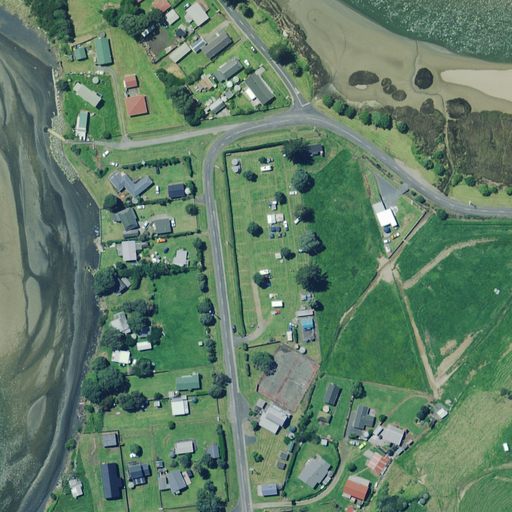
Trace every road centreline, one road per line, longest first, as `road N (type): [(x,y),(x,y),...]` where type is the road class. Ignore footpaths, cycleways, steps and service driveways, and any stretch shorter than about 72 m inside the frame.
road 1 (unclassified): [(247,511),(209,161),(232,134),(304,117)]
road 2 (tertiary): [(304,117),(348,132),(438,198),(468,210),(511,212)]
road 3 (residential): [(304,117),(294,89),(225,0)]
